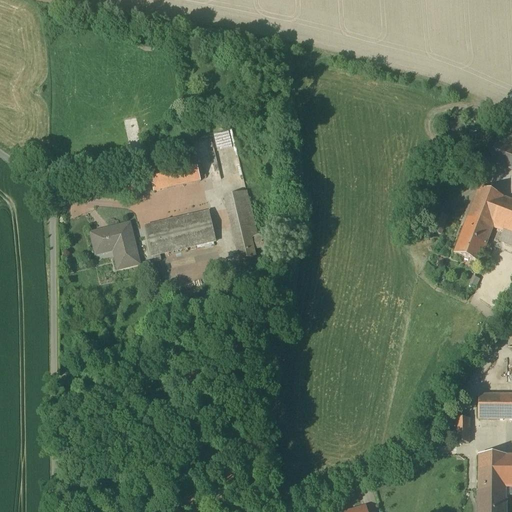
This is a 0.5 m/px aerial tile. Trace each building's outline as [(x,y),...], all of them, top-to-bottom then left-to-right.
[(454,118),(453,119),(451,119),(450,120),(448,120),(447,121),(446,123),(445,124),(444,126),(444,127),(444,128),(444,130),(444,131),(444,132),(444,134),(445,135),(446,136),(448,138),(450,139),(451,140),(453,141),(455,141),(458,140),(460,139),(462,138),(463,138),(463,137),(464,135),(465,133),(466,132),(466,131),(466,129),(466,127),(465,126),(465,125),(464,123),(463,122),(462,121),(461,120),(459,119),(457,118),(454,118)] [(511,137),(504,135),(483,127),(476,147),(493,153),(496,144),(511,149),(511,137)] [(511,149),(496,144),(493,153),(489,163),(511,171),(511,149)] [(196,160),(149,170),(154,192),(201,181),(196,160)] [(511,201),(479,189),(468,219),(493,228),(503,232),(500,242),(511,246),(511,201)] [(246,193),(225,198),(240,262),(255,258),(253,251),(273,246),(270,234),(251,239),(243,207),(249,206),(246,193)] [(429,212),(423,230),(430,233),(436,215),(429,212)] [(209,213),(145,228),(153,264),(160,262),(159,256),(216,242),(209,213)] [(436,215),(430,233),(441,236),(447,218),(436,215)] [(493,228),(468,219),(455,255),(479,264),(493,228)] [(129,226),(91,235),(96,255),(114,251),(119,271),(139,265),(129,226)] [(441,271),(423,263),(420,271),(439,279),(441,271)] [(511,396),(479,397),(479,421),(511,420),(511,396)] [(469,420),(456,420),(456,444),(469,444),(469,420)] [(511,457),(506,457),(506,456),(479,456),(479,489),(506,489),(511,488),(511,457)] [(505,511),(506,489),(479,489),(478,511),(505,511)]
